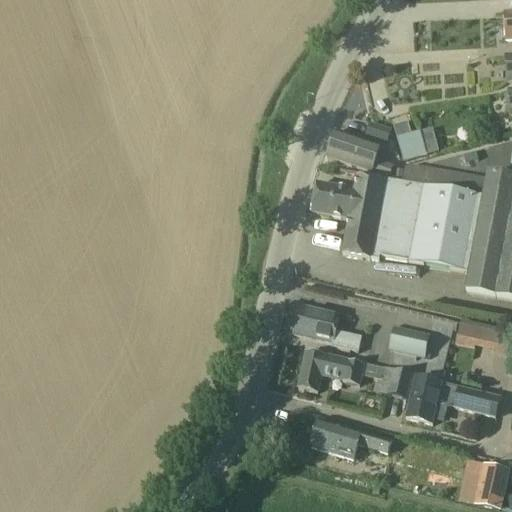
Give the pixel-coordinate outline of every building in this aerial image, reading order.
[(511,15),(503,16),(505,44),(511,43),(511,15)] [(364,139),(387,146),(392,132),(370,124),(364,139)] [(420,133),(397,141),(396,141),(403,165),(427,158),(420,133)] [(393,168),(376,162),(380,151),(335,135),(326,161),(371,177),(371,176),(388,182),(393,168)] [(424,148),(427,158),(438,154),(436,145),(424,148)] [(358,178),(354,195),(355,195),(349,224),(348,224),(341,259),(369,264),(369,263),(378,265),(379,261),(469,277),(466,296),(511,304),(511,181),(488,177),(487,182),(413,168),(406,171),(403,188),(399,187),(391,185),(387,185),(358,178)] [(391,185),(399,187),(402,173),(393,172),(391,185)] [(355,195),(354,195),(317,186),(311,215),(348,224),(349,224),(355,195)] [(341,318),(294,306),(286,336),(332,348),(331,351),(358,357),(361,341),(336,335),(341,318)] [(458,327),(455,348),(497,354),(500,332),(458,327)] [(425,362),(425,360),(427,350),(430,339),(394,331),(389,354),(425,362)] [(326,360),(306,356),(298,391),(318,396),(321,380),(343,385),(343,386),(359,389),(364,367),(326,359),(326,360)] [(411,381),(393,376),(388,398),(406,402),(411,381)] [(500,402),(457,392),(416,382),(406,422),(433,428),(434,424),(444,426),(448,410),(452,411),(495,421),(500,402)] [(373,454),(374,453),(388,458),(393,445),(377,441),(362,436),(319,423),(310,451),(353,464),(357,449),(373,454)] [(475,508),(493,511),(500,511),(509,475),(483,469),(475,508)]
